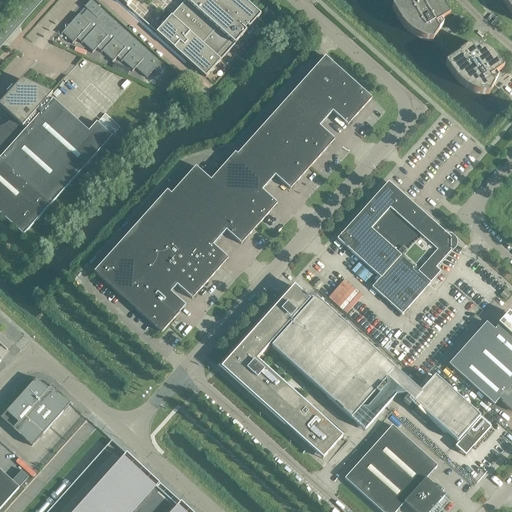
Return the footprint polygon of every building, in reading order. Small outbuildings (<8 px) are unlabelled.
[(79,14),(61,34),(61,35),(63,33),(73,43),(71,44),(72,45),(77,39),(81,43),(81,44),(83,43),(93,52),(91,53),(92,54),(97,48),(101,52),(101,53),(103,52),(113,61),(111,63),(112,63),(117,57),(121,61),(121,62),(123,61),(133,70),(131,72),(132,72),(135,68),(146,78),(154,70),(160,76),(160,75),(166,68),(166,69),(166,68),(90,0),(88,0),(83,6),(87,10),(81,17),(79,14)] [(118,0),(126,7),(132,0),(185,0),(156,33),(181,56),(184,53),(189,57),(186,60),(196,69),(206,78),(260,16),(242,0),(240,0),(239,1),(238,0),(118,0)] [(403,0),(399,3),(392,8),(399,19),(402,25),(405,28),(408,31),(412,34),(415,36),(420,38),(424,40),(432,41),(440,29),(437,24),(450,16),(448,13),(443,5),(437,0),(403,0)] [(511,0),(503,0),(502,1),(511,15),(511,0)] [(473,44),(453,58),(445,64),(454,77),(457,81),(461,85),(464,87),(469,90),(473,92),(478,93),(485,95),(488,95),(495,83),(491,77),(503,68),(499,62),(496,59),(494,56),(489,52),(484,49),(478,46),(473,44)] [(325,57),(294,91),(326,119),(332,112),(347,126),(372,99),(325,57)] [(52,94),(51,93),(22,80),(5,99),(19,112),(13,119),(7,124),(0,127),(0,214),(23,235),(112,137),(96,123),(88,132),(52,100),(49,98),(52,94)] [(326,119),(294,91),(264,125),(310,167),(335,140),(320,127),(326,119)] [(310,167),(264,125),(237,155),(235,153),(234,154),(268,185),(275,176),(290,190),(310,167)] [(268,185),(234,154),(210,180),(195,167),(194,168),(258,226),(277,204),(262,191),(268,185)] [(258,226),(194,168),(171,194),(167,190),(166,192),(218,240),(226,231),(241,245),(258,226)] [(444,253),(450,247),(449,238),(392,186),(385,187),(342,234),(341,234),(336,240),(380,278),(371,288),(402,315),(430,283),(439,272),(435,268),(447,255),(444,253)] [(218,240),(166,192),(141,220),(209,281),(228,259),(213,245),(218,240)] [(209,281),(141,220),(116,247),(150,277),(184,308),(186,306),(171,293),(177,286),(192,299),(209,281)] [(150,277),(116,247),(94,272),(127,303),(150,277)] [(184,308),(150,277),(127,303),(161,333),(184,308)] [(345,279),(329,296),(347,313),(363,295),(345,279)] [(310,301),(294,287),(221,368),(323,460),(343,438),(257,361),(310,301)] [(510,295),(506,291),(505,290),(500,296),(505,300),(510,295)] [(486,323),(449,365),(494,405),(499,400),(511,411),(511,316),(509,314),(494,330),(486,323)] [(36,379),(9,409),(41,437),(70,404),(51,387),(48,390),(36,379)] [(481,419),(455,447),(465,456),(491,428),(481,419)] [(344,479),(380,511),(396,511),(404,504),(412,511),(439,511),(449,501),(426,480),(437,467),(392,426),(344,479)] [(74,511),(182,511),(123,458),(74,511)] [(0,509),(19,488),(0,471),(0,509)]
